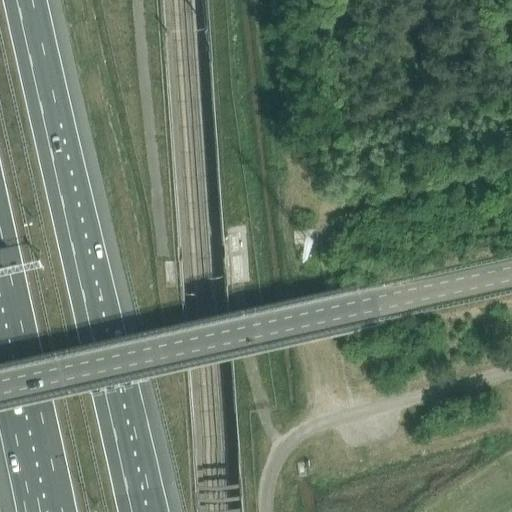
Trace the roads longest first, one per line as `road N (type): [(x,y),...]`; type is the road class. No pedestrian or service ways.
road 1 (motorway): [(143,511),(27,0)]
road 2 (tertiary): [(0,390),(511,277)]
road 3 (motorway): [(0,267),(53,511)]
